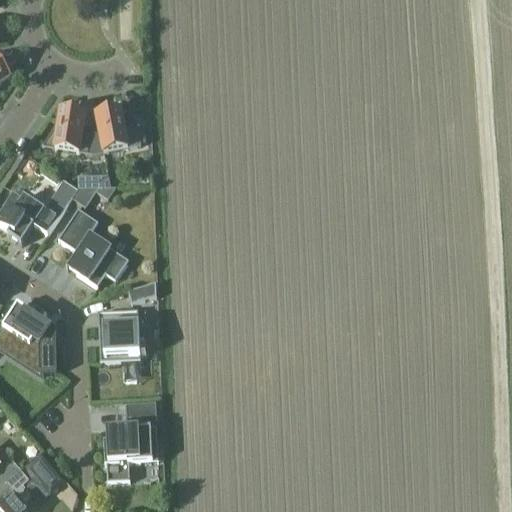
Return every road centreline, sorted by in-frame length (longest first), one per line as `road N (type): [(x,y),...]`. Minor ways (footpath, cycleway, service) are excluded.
road 1 (residential): [(0,263),(61,308),(75,338),(89,495)]
road 2 (residential): [(0,129),(30,82),(27,0)]
